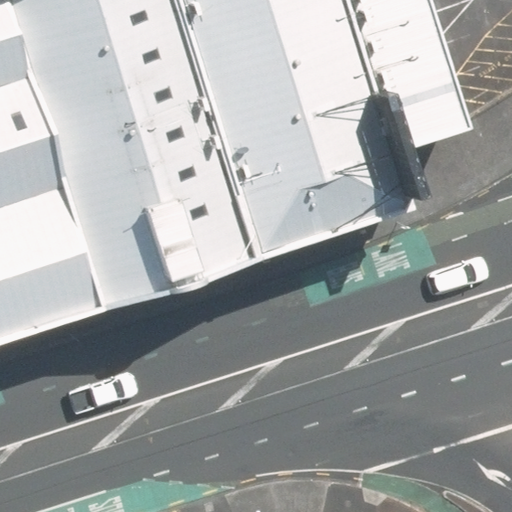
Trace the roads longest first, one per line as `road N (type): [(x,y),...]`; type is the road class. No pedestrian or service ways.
road 1 (secondary): [(375,337),(0,460)]
road 2 (primary): [(511,498),(375,337)]
road 3 (primary): [(375,337),(511,243)]
road 4 (secondary): [(375,337),(511,280)]
road 5 (secondary): [(511,305),(375,337)]
